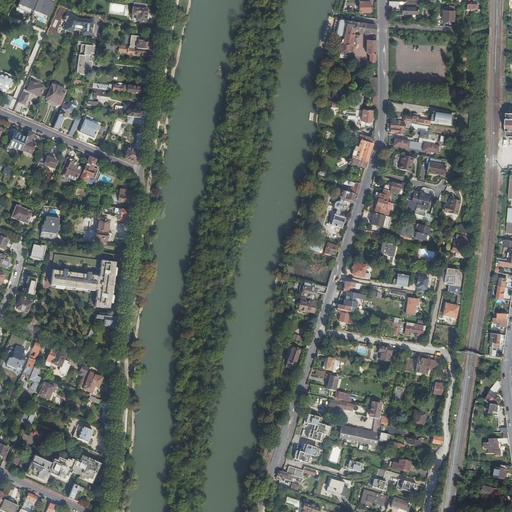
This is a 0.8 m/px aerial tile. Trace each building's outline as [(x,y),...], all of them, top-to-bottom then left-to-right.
[(45,23),(55,0),(54,0),(20,0),(16,11),(45,23)] [(370,2),(360,2),(360,12),(369,12),(370,2)] [(417,14),(418,2),(389,2),(389,6),(403,6),(403,14),(417,14)] [(146,4),(134,3),(133,8),(132,15),(136,15),(136,21),(139,21),(139,23),(144,24),(145,22),(147,10),(145,9),(146,4)] [(437,7),(436,20),(453,21),(454,6),(449,6),(443,7),(437,7)] [(0,10),(9,15),(10,11),(1,7),(0,7),(0,10)] [(89,31),(90,21),(77,19),(72,17),(69,15),(67,15),(66,16),(65,16),(64,18),(64,20),(65,24),(63,30),(71,34),(73,29),(82,30),(89,31)] [(342,44),(340,44),(339,57),(348,58),(350,45),(352,46),(353,36),(358,37),(358,31),(375,34),(376,25),(341,20),(339,21),(336,34),(338,35),(344,36),(342,44)] [(92,21),(90,21),(89,31),(82,30),(81,35),(90,36),(91,35),(92,26),(92,22),(92,21)] [(154,51),(155,44),(152,43),(151,44),(143,43),(143,42),(138,41),(139,37),(131,36),(130,48),(154,51)] [(94,54),(95,43),(81,41),(80,50),(76,49),(76,56),(80,56),(79,62),(78,62),(78,67),(77,73),(85,75),(86,70),(87,70),(87,69),(89,69),(89,68),(89,66),(89,65),(90,64),(89,63),(88,63),(87,62),(88,56),(90,56),(90,54),(94,54)] [(375,41),(367,41),(366,53),(368,54),(369,54),(369,62),(370,64),(374,64),(375,63),(375,41)] [(115,46),(105,45),(106,52),(109,51),(110,57),(114,56),(115,46)] [(153,57),(154,51),(130,48),(119,47),(119,52),(128,53),(128,54),(135,55),(146,56),(153,57)] [(11,88),(15,78),(0,71),(0,88),(7,91),(9,87),(11,88)] [(75,77),(73,77),(72,86),(93,88),(93,86),(85,84),(82,83),(83,82),(75,81),(75,77)] [(26,91),(23,90),(20,98),(17,104),(24,107),(29,95),(33,97),(33,95),(39,97),(43,88),(41,87),(41,86),(41,84),(36,83),(35,83),(33,82),(32,83),(30,82),(26,91)] [(108,91),(138,95),(139,88),(127,86),(124,85),(124,86),(123,86),(123,87),(118,87),(118,86),(118,85),(109,84),(109,85),(108,91)] [(46,99),(47,100),(58,105),(60,105),(62,99),(63,99),(65,95),(64,95),(66,91),(52,85),(46,99)] [(353,95),(352,109),(358,110),(361,110),(362,97),(360,97),(361,91),(351,91),(350,95),(353,95)] [(95,95),(91,94),(87,104),(95,105),(96,100),(95,100),(96,99),(96,96),(96,95),(95,95)] [(17,104),(20,98),(18,98),(17,99),(13,97),(8,110),(14,112),(17,104)] [(67,106),(64,104),(53,129),(58,131),(64,118),(65,118),(68,117),(70,112),(71,113),(73,108),(76,107),(77,105),(76,101),(74,100),(69,102),(67,106)] [(145,119),(145,113),(141,112),(141,111),(126,109),(126,112),(121,111),(119,113),(116,112),(116,115),(132,117),(145,119)] [(358,110),(358,113),(358,120),(361,120),(361,121),(371,122),(372,114),(376,114),(376,112),(361,110),(358,110)] [(430,122),(451,125),(453,115),(433,111),(432,115),(431,114),(430,122)] [(69,136),(73,138),(80,119),(76,117),(73,124),(74,125),(69,136)] [(78,132),(94,138),(100,126),(84,119),(78,132)] [(8,146),(21,151),(21,149),(26,139),(18,135),(19,134),(14,132),(8,146)] [(33,134),(29,132),(26,139),(21,149),(32,154),(36,144),(30,141),(33,134)] [(142,141),(142,135),(137,134),(135,149),(130,147),(129,150),(128,149),(124,159),(135,164),(139,162),(142,141)] [(374,140),(359,135),(358,140),(360,141),(372,145),(374,140)] [(408,149),(409,141),(394,139),(393,146),(408,149)] [(350,158),(367,163),(372,145),(360,141),(357,148),(354,147),(353,151),(352,151),(350,158)] [(423,151),(424,143),(419,143),(409,141),(408,149),(423,151)] [(437,153),(439,145),(428,144),(424,143),(423,151),(437,153)] [(42,155),(39,162),(54,168),(57,161),(51,159),(51,158),(50,157),(48,156),(47,156),(47,157),(42,155)] [(402,155),(399,169),(410,172),(413,158),(402,155)] [(96,160),(89,157),(82,173),(94,178),(98,170),(92,167),(96,160)] [(353,165),(365,168),(367,163),(350,158),(350,159),(348,159),(347,161),(346,162),(345,163),(347,165),(348,165),(349,164),(353,166),(353,165)] [(72,164),(66,162),(59,179),(65,182),(66,180),(74,184),(80,171),(71,167),(72,164)] [(446,166),(428,162),(427,173),(431,174),(431,173),(444,175),(446,166)] [(6,175),(10,176),(12,171),(5,168),(3,173),(6,175)] [(398,182),(392,180),(391,184),(390,189),(389,192),(398,194),(399,189),(403,190),(404,186),(398,184),(398,182)] [(343,184),(348,186),(350,187),(348,193),(356,195),(360,185),(347,181),(345,182),(344,182),(343,184)] [(346,192),(341,191),(339,197),(340,198),(339,202),(336,211),(331,225),(341,228),(344,218),(338,216),(342,201),(343,199),(354,202),(356,195),(348,193),(346,192)] [(377,199),(387,202),(389,192),(384,191),(383,194),(379,193),(377,199)] [(415,208),(427,210),(430,198),(424,197),(425,193),(420,192),(420,193),(413,191),(411,201),(417,203),(415,208)] [(112,201),(133,204),(134,197),(119,195),(113,194),(111,195),(110,199),(112,201)] [(383,216),(387,202),(377,199),(373,213),(374,214),(383,216)] [(445,206),(443,211),(457,214),(460,201),(450,199),(448,207),(445,206)] [(12,218),(26,224),(27,224),(32,213),(16,206),(12,217),(12,218)] [(414,209),(406,207),(403,216),(410,218),(412,218),(414,209)] [(119,216),(131,218),(132,210),(115,208),(114,212),(118,213),(118,216),(119,216)] [(434,214),(416,209),(413,219),(432,223),(434,214)] [(383,216),(374,214),(371,225),(376,226),(380,227),(381,227),(384,216),(383,216)] [(387,228),(390,218),(384,216),(381,227),(387,228)] [(25,227),(26,224),(12,218),(11,221),(25,227)] [(40,236),(55,238),(58,235),(60,226),(58,226),(59,220),(58,219),(47,218),(45,218),(45,223),(43,223),(43,226),(41,226),(40,236)] [(108,221),(98,220),(96,239),(110,241),(111,240),(112,235),(110,234),(107,233),(108,221)] [(430,233),(431,228),(417,224),(415,230),(417,230),(417,233),(416,233),(414,238),(425,241),(427,235),(426,235),(427,232),(428,232),(430,233)] [(466,238),(466,236),(457,234),(455,241),(454,241),(452,250),(456,251),(456,252),(461,253),(463,249),(466,250),(469,238),(466,238)] [(8,240),(0,236),(0,247),(4,249),(8,240)] [(324,253),(336,257),(340,247),(327,243),(324,253)] [(381,243),(379,251),(383,252),(381,262),(385,262),(385,261),(391,262),(395,246),(381,243)] [(39,247),(33,245),(31,258),(42,261),(45,247),(40,246),(39,247)] [(4,258),(5,256),(0,253),(0,266),(5,268),(8,260),(4,258)] [(116,263),(55,255),(51,285),(95,291),(96,291),(97,291),(95,307),(110,308),(116,263)] [(363,277),(366,265),(354,263),(351,274),(353,276),(363,277)] [(455,286),(448,285),(448,292),(459,294),(462,275),(458,269),(446,268),(446,274),(454,275),(456,277),(455,286)] [(446,284),(448,285),(455,286),(456,277),(454,275),(446,274),(444,282),(446,284)] [(396,280),(395,284),(395,285),(405,287),(406,283),(405,283),(406,276),(403,275),(401,275),(397,275),(396,280)] [(417,288),(416,293),(425,294),(428,278),(418,276),(417,280),(416,284),(417,285),(416,288),(417,288)] [(303,287),(301,295),(302,295),(314,298),(315,292),(322,294),(325,294),(327,287),(316,285),(315,289),(303,287)] [(342,306),(350,308),(356,309),(357,299),(364,301),(365,296),(353,293),(346,292),(345,297),(347,298),(346,301),(344,300),(342,306)] [(314,298),(302,295),(301,295),(300,296),(300,299),(300,300),(301,300),(300,303),(299,304),(298,306),(299,308),(299,310),(300,310),(300,311),(305,312),(305,311),(309,312),(313,312),(314,307),(315,302),(312,302),(314,298)] [(22,298),(20,298),(16,309),(27,313),(31,302),(25,299),(26,298),(22,296),(22,298)] [(418,300),(408,298),(406,314),(414,315),(415,306),(417,306),(418,300)] [(458,306),(446,303),(443,315),(456,318),(458,306)] [(353,313),(349,312),(337,309),(337,312),(341,313),(339,322),(350,324),(353,313)] [(96,315),(93,323),(101,324),(102,319),(105,319),(104,324),(110,325),(109,328),(116,329),(118,317),(96,315)] [(492,318),(492,322),(500,323),(500,327),(507,327),(509,319),(508,318),(498,318),(492,318)] [(425,326),(406,323),(404,334),(408,334),(409,332),(417,333),(417,336),(421,337),(422,330),(425,330),(425,326)] [(90,330),(85,341),(83,347),(88,349),(91,342),(90,342),(90,341),(94,331),(90,330)] [(500,334),(491,333),(491,346),(500,347),(502,335),(500,334)] [(291,341),(307,346),(308,341),(305,340),(306,338),(293,334),(291,341)] [(19,354),(22,355),(24,351),(16,347),(15,349),(20,351),(19,354)] [(391,349),(380,347),(379,352),(381,352),(380,359),(390,360),(391,349)] [(299,350),(291,348),(286,364),(294,366),(299,350)] [(18,379),(20,380),(23,374),(29,359),(22,356),(22,355),(19,354),(20,351),(15,349),(14,352),(13,354),(8,352),(5,360),(8,360),(5,366),(15,370),(14,373),(18,379)] [(52,363),(56,352),(51,349),(47,361),(52,363)] [(63,360),(65,355),(56,352),(52,363),(51,363),(60,367),(59,370),(60,373),(65,375),(69,365),(67,364),(68,362),(63,360)] [(34,357),(30,355),(29,359),(23,374),(29,376),(27,378),(29,379),(27,382),(33,383),(30,388),(35,390),(36,391),(41,378),(37,376),(36,375),(38,369),(32,367),(33,363),(34,364),(37,358),(34,357)] [(350,364),(351,360),(339,358),(334,357),(334,359),(328,358),(325,370),(331,371),(334,360),(350,364)] [(407,358),(405,371),(411,372),(412,371),(414,359),(407,358)] [(417,359),(415,372),(427,374),(428,369),(430,360),(418,358),(417,359)] [(436,367),(437,361),(434,361),(430,360),(428,369),(435,370),(436,367)] [(85,377),(89,366),(83,363),(79,375),(85,377)] [(103,378),(90,373),(83,389),(96,394),(103,378)] [(330,390),(335,391),(338,378),(329,376),(327,387),(328,387),(328,389),(330,390)] [(432,382),(426,381),(424,392),(430,393),(432,382)] [(43,382),(38,395),(48,399),(52,391),(54,392),(57,385),(49,382),(48,384),(43,382)] [(433,382),(431,393),(440,395),(442,384),(433,382)] [(335,391),(330,390),(329,397),(332,398),(332,396),(334,397),(334,398),(342,399),(342,398),(345,399),(345,400),(351,401),(353,394),(335,391)] [(491,404),(493,401),(498,405),(502,400),(492,393),(486,401),(491,404)] [(352,411),(353,404),(331,399),(329,406),(352,411)] [(377,419),(380,403),(371,401),(368,417),(375,418),(377,419)] [(491,404),(490,404),(488,413),(498,415),(500,406),(491,404)] [(25,411),(21,421),(26,423),(30,413),(25,411)] [(426,413),(415,411),(412,423),(424,426),(426,413)] [(30,413),(26,423),(30,425),(35,413),(31,412),(30,413)] [(319,447),(322,437),(321,437),(322,434),(328,435),(329,431),(328,430),(329,427),(325,425),(325,424),(320,422),(321,418),(307,414),(305,423),(312,425),(311,430),(310,430),(307,438),(317,441),(315,446),(319,447)] [(341,427),(340,433),(339,438),(377,446),(378,442),(378,441),(378,439),(379,433),(380,424),(381,419),(377,419),(375,418),(373,434),(341,427)] [(81,431),(76,429),(73,436),(88,443),(93,431),(83,427),(81,431)] [(433,436),(432,443),(441,445),(442,444),(443,438),(433,436)] [(420,446),(421,441),(418,440),(407,438),(406,442),(409,442),(409,444),(420,446)] [(499,447),(500,447),(500,443),(499,443),(498,439),(490,439),(490,443),(487,443),(487,449),(491,449),(491,453),(494,453),(494,456),(501,456),(501,450),(500,450),(499,450),(499,447)] [(8,448),(0,444),(0,455),(4,458),(8,448)] [(302,452),(300,452),(296,451),(294,459),(296,460),(299,461),(307,463),(309,458),(307,458),(308,455),(315,456),(317,448),(304,444),(302,449),(302,452)] [(51,463),(34,455),(26,473),(46,481),(48,477),(56,480),(57,478),(67,482),(71,471),(80,475),(79,478),(92,483),(100,463),(81,455),(78,460),(75,459),(74,460),(70,459),(69,460),(65,458),(65,460),(58,457),(57,460),(53,459),(51,463)] [(410,461),(399,458),(398,463),(393,462),(392,468),(408,472),(410,461)] [(363,464),(347,459),(344,467),(349,469),(355,471),(358,471),(360,472),(363,464)] [(506,479),(509,467),(502,465),(501,469),(497,468),(495,477),(506,479)] [(317,472),(305,468),(304,472),(315,476),(317,472)] [(383,480),(385,472),(378,470),(375,477),(383,480)] [(292,475),(286,473),(282,472),(278,471),(276,476),(290,480),(291,477),(292,475)] [(374,483),(373,487),(385,490),(387,482),(385,481),(383,481),(374,478),(372,483),(374,483)] [(415,488),(416,485),(416,483),(399,479),(397,487),(403,489),(414,492),(415,488)] [(344,484),(328,480),(325,493),(345,498),(347,489),(343,488),(344,484)] [(292,483),(290,489),(297,491),(299,485),(292,483)] [(74,484),(68,498),(77,502),(84,488),(74,484)] [(490,502),(494,503),(497,489),(484,486),(482,495),(491,497),(490,502)] [(364,490),(360,502),(365,504),(366,501),(383,506),(385,496),(364,490)] [(37,497),(28,493),(21,508),(23,509),(25,506),(31,509),(37,497)] [(96,500),(102,503),(104,497),(94,493),(93,497),(96,498),(96,500)] [(5,500),(0,498),(0,497),(0,509),(6,511),(5,511),(14,511),(18,506),(5,500)] [(404,511),(408,503),(392,498),(389,509),(400,511),(404,511)] [(304,502),(300,511),(318,511),(320,507),(304,502)] [(45,511),(50,511),(54,505),(50,503),(45,511)]
